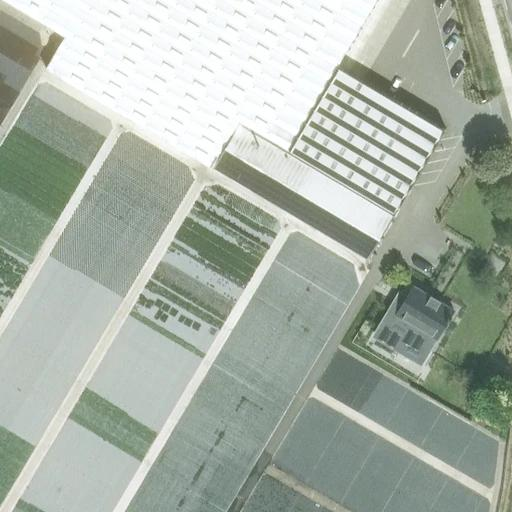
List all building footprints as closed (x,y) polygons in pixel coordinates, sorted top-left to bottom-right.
[(239,123),(72,24),(86,0),(5,0),(65,35),(45,68),(212,167),(239,123)] [(86,0),(72,24),(239,123),(394,215),(446,128),(338,65),(376,0),(86,0)] [(368,259),(394,215),(239,123),(212,167),(368,259)] [(450,315),(453,310),(414,286),(400,308),(396,306),(380,334),(401,347),(407,337),(429,350),(448,320),(449,321),(452,316),(450,315)] [(37,405),(39,511),(143,511),(132,492),(149,492),(136,485),(130,474),(133,468),(126,455),(125,444),(115,444),(103,424),(103,397),(92,419),(73,410),(69,418),(61,422),(57,415),(44,415),(37,405)]
